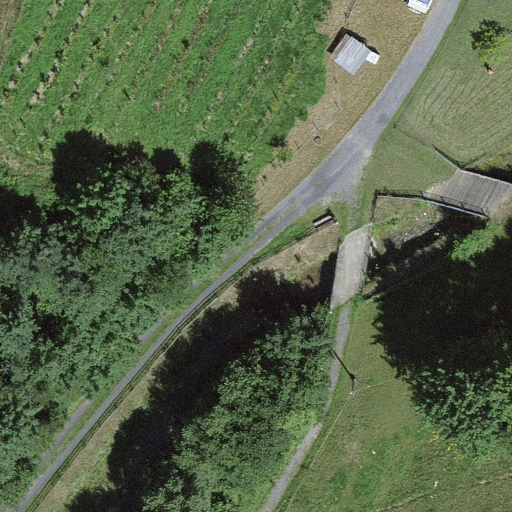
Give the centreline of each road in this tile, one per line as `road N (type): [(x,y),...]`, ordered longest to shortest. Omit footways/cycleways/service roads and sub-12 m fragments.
road 1 (track): [(4,511),(206,280),(359,159)]
road 2 (track): [(359,159),(421,60),(447,0)]
road 3 (track): [(359,159),(511,202)]
